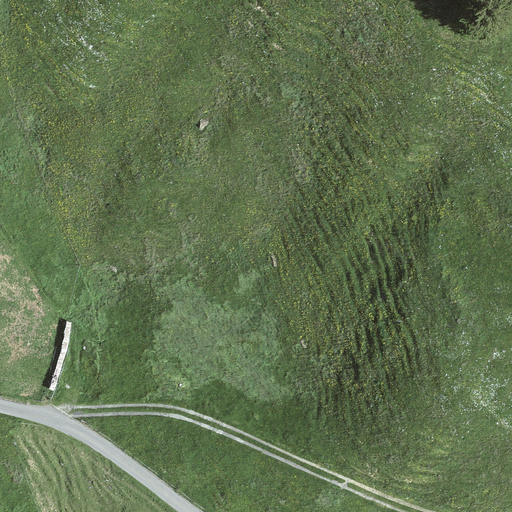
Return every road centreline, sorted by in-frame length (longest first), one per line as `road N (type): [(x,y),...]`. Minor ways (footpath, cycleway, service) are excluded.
road 1 (track): [(397,511),(157,411),(48,418)]
road 2 (unclassified): [(0,405),(83,433),(189,511)]
